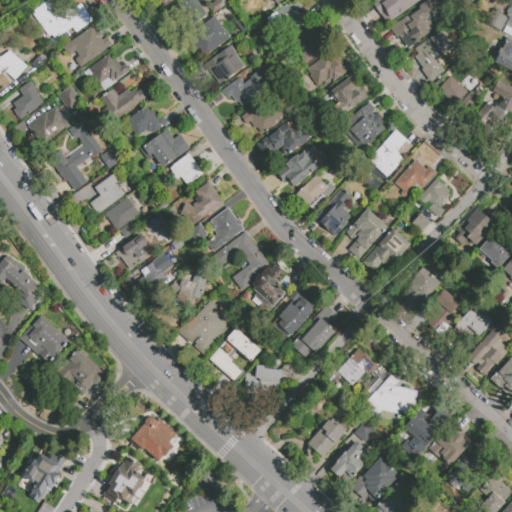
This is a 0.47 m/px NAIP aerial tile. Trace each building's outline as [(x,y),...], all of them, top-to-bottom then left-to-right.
[(81,3),(93,20),(75,32),(72,27),(55,39),(52,35),(48,37),(32,12),(49,0),(57,9),(59,8),(61,11),(68,6),(71,10),(81,3)] [(181,0),(196,0),(207,15),(184,30),(175,17),(170,19),(166,12),(181,0)] [(215,0),(208,5),(213,12),(227,3),(224,0),(215,0)] [(292,0),(298,0),(302,6),(298,9),(301,14),(305,11),(310,18),(280,38),(268,19),(292,0)] [(373,0),(417,0),(415,2),(416,2),(400,14),(387,22),(372,1),(373,0)] [(429,31),(408,47),(400,35),(397,37),(390,27),(420,9),(419,5),(425,0),(433,0),(441,10),(424,22),(429,31)] [(511,29),(511,6),(502,26),(511,29)] [(492,10),(507,18),(500,31),(485,23),(492,10)] [(214,16),(230,38),(204,57),(188,35),(214,16)] [(313,24),(277,49),(284,61),(293,55),(292,52),(299,47),(302,52),(299,54),(306,64),(325,50),(320,44),(323,41),(319,36),(324,32),(318,24),(316,26),(313,24)] [(62,47),(91,26),(101,40),(106,36),(111,44),(105,48),(105,50),(80,68),(74,59),(78,56),(75,51),(68,55),(62,47)] [(456,45),(437,59),(445,71),(431,81),(414,57),(418,54),(415,49),(443,29),(456,45)] [(508,38),(511,40),(511,71),(494,63),(499,53),(498,52),(500,48),(502,49),(508,38)] [(231,46),(235,51),(234,52),(244,66),(230,76),(231,79),(227,81),(226,79),(220,83),(211,71),(214,70),(208,62),(231,46)] [(0,57),(8,52),(9,50),(27,67),(15,80),(5,71),(0,75),(0,57)] [(42,51),(49,60),(36,69),(30,64),(42,51)] [(88,69),(108,54),(113,60),(115,59),(120,66),(124,64),(129,71),(103,91),(88,69)] [(337,58),(339,60),(340,59),(344,64),(343,65),(348,71),(344,74),(344,72),(333,81),(331,78),(328,81),(326,78),(322,81),(323,82),(318,86),(310,76),(311,75),(306,70),(322,58),(324,61),(329,58),(332,62),(337,58)] [(493,63),(487,71),(496,79),(503,71),(493,63)] [(352,76),(360,87),(362,86),(366,92),(365,93),(368,98),(346,114),(338,104),(340,102),(338,99),(337,100),(330,92),(352,76)] [(450,77),(467,92),(456,104),(439,89),(450,77)] [(236,81),(236,80),(237,79),(239,78),(240,78),(241,79),(242,80),(243,81),(243,83),(243,84),(242,85),(253,100),(243,108),(238,101),(236,103),(230,96),(227,98),(221,91),(236,81)] [(499,78),(511,84),(511,100),(493,91),(499,78)] [(30,81),(36,88),(34,89),(43,103),(36,108),(36,109),(32,112),(32,111),(19,120),(13,110),(16,108),(12,103),(23,96),(18,89),(30,81)] [(58,95),(69,111),(81,101),(70,86),(58,95)] [(136,93),(142,89),(148,97),(142,101),(141,102),(139,103),(136,105),(128,112),(121,117),(118,119),(100,97),(112,89),(118,96),(126,89),(130,94),(134,90),(136,93)] [(472,90),(479,97),(465,112),(458,106),(472,90)] [(241,117),(271,96),(286,116),(261,133),(257,127),(255,128),(250,122),(246,124),(241,117)] [(488,101),(494,106),(496,104),(499,105),(501,101),(505,98),(511,101),(511,112),(508,110),(505,115),(508,118),(502,127),(499,125),(491,135),(472,119),(488,101)] [(369,102),(354,113),(359,118),(373,107),(369,102)] [(146,106),(151,113),(153,111),(158,118),(162,115),(168,123),(142,142),(126,121),(146,106)] [(55,107),(69,126),(42,146),(27,126),(46,112),(47,113),(55,107)] [(371,112),(385,128),(371,140),(367,136),(360,142),(349,130),(371,112)] [(102,150),(92,157),(91,156),(76,166),(87,182),(73,193),(61,176),(57,170),(49,160),(61,152),(66,160),(84,147),(77,137),(75,139),(68,129),(80,121),(102,150)] [(302,128),(303,130),(306,134),(310,139),(301,146),(300,145),(297,146),(295,148),(296,149),(286,156),(281,150),(285,147),(284,144),(276,150),(266,156),(256,144),(286,123),(290,128),(295,125),(298,122),(302,128)] [(140,149),(166,129),(173,139),(180,134),(190,148),(162,169),(154,157),(149,161),(140,149)] [(396,129),(407,139),(397,150),(403,157),(386,176),(369,160),(396,129)] [(308,147),(314,155),(311,158),(318,166),(311,172),(312,173),(294,187),(288,180),(285,183),(275,171),(284,166),(283,164),(286,162),(288,160),(298,154),(299,156),(304,151),(304,150),(308,147)] [(99,157),(112,148),(121,161),(108,169),(99,157)] [(189,153),(203,173),(187,185),(180,177),(175,180),(170,173),(172,172),(170,168),(173,166),(172,166),(189,153)] [(394,183),(415,160),(426,170),(429,166),(437,173),(422,189),(417,184),(405,198),(400,194),(403,191),(394,183)] [(123,195),(97,214),(90,203),(100,195),(94,187),(114,172),(119,180),(114,183),(119,189),(123,195)] [(316,176),(327,188),(307,206),(296,194),(316,176)] [(419,199),(437,179),(450,190),(447,193),(449,196),(439,207),(444,211),(438,218),(428,209),(433,204),(429,199),(424,204),(419,199)] [(193,225),(187,218),(180,215),(184,204),(194,208),(192,205),(196,202),(194,200),(198,197),(195,192),(209,181),(219,196),(224,202),(193,225)] [(341,188),(347,193),(347,194),(350,196),(345,202),(346,203),(342,208),(350,215),(345,221),(347,224),(336,237),(326,229),(327,228),(315,219),(341,188)] [(104,214),(127,198),(139,214),(117,230),(104,214)] [(208,224),(211,222),(210,221),(227,208),(237,221),(239,219),(243,224),(240,225),(244,229),(213,252),(206,243),(216,235),(208,224)] [(478,208),(494,222),(476,244),(469,238),(463,244),(455,238),(460,232),(457,229),(478,208)] [(367,209),(387,227),(359,259),(348,250),(356,241),(355,241),(356,240),(353,238),(353,239),(346,233),(354,224),(353,223),(360,216),(361,217),(367,209)] [(421,213),(411,223),(421,231),(430,221),(421,213)] [(143,227),(148,234),(165,223),(159,215),(143,227)] [(119,230),(129,223),(134,232),(124,238),(119,230)] [(186,233),(200,224),(208,235),(194,244),(186,233)] [(480,248),(492,260),(491,261),(498,267),(511,252),(511,237),(499,226),(480,248)] [(393,229),(411,244),(389,269),(381,263),(373,272),(363,263),(393,229)] [(212,256),(245,232),(269,265),(249,280),(252,285),(242,292),(232,278),(249,265),(240,252),(219,267),(212,256)] [(140,235),(144,235),(148,240),(147,245),(142,248),(149,257),(130,271),(120,257),(119,258),(115,252),(140,235)] [(164,253),(173,265),(162,272),(165,277),(147,289),(144,285),(138,290),(134,284),(143,276),(139,272),(164,253)] [(30,293),(39,282),(6,255),(0,262),(0,285),(29,309),(37,299),(30,293)] [(511,259),(511,278),(510,277),(501,286),(494,278),(511,259)] [(282,283),(281,286),(287,292),(267,313),(260,307),(262,304),(254,296),(257,293),(252,289),(276,263),(286,273),(278,282),(282,283)] [(423,267),(441,283),(424,302),(422,300),(413,309),(401,298),(410,288),(407,286),(415,277),(414,276),(423,267)] [(209,275),(201,300),(196,298),(195,301),(192,300),(193,297),(191,296),(188,305),(176,301),(181,287),(179,286),(182,279),(192,282),(196,270),(209,275)] [(123,280),(128,276),(133,284),(128,287),(123,280)] [(290,304),(292,305),(294,303),(288,296),(300,283),(307,289),(304,292),(316,304),(313,308),(315,310),(291,336),(278,324),(282,320),(278,317),(290,304)] [(444,289),(461,303),(453,311),(455,314),(446,324),(444,321),(436,330),(427,322),(434,312),(428,306),(444,289)] [(210,301),(235,323),(205,357),(177,332),(188,319),(191,322),(210,301)] [(474,304),(492,320),(479,336),(474,331),(464,341),(451,331),(474,304)] [(326,306),(339,317),(330,326),(336,332),(316,353),(313,350),(305,359),(290,345),(326,306)] [(34,322),(35,323),(41,316),(70,341),(49,364),(19,338),(34,322)] [(497,323),(506,330),(497,341),(509,350),(497,366),(494,363),(484,375),(476,368),(479,365),(477,363),(475,366),(467,359),(480,342),(481,343),(497,323)] [(208,360),(236,328),(262,350),(251,363),(236,350),(228,360),(243,373),(234,382),(208,360)] [(379,365),(369,376),(364,373),(352,386),(337,371),(359,347),(379,365)] [(80,351),(106,375),(97,385),(92,381),(82,393),(60,374),(80,351)] [(511,396),(511,398),(490,379),(497,370),(499,372),(511,358),(511,396)] [(245,374),(255,375),(256,365),(264,366),(264,368),(280,370),(279,385),(272,384),(272,391),(262,390),(262,394),(243,392),(245,374)] [(330,366),(318,378),(329,388),(340,376),(330,366)] [(382,411),(372,419),(360,403),(375,391),(375,392),(391,375),(398,382),(395,386),(417,391),(412,414),(399,411),(398,414),(382,411)] [(421,409),(428,415),(423,420),(428,425),(431,422),(430,420),(439,410),(448,418),(439,428),(437,427),(434,430),(438,434),(415,459),(403,447),(407,443),(408,444),(415,437),(404,427),(421,409)] [(157,422),(160,419),(176,434),(169,442),(173,446),(157,463),(144,450),(142,452),(130,440),(145,424),(145,423),(146,420),(147,419),(149,418),(152,417),(154,418),(156,420),(157,422)] [(307,444),(329,420),(335,426),(338,423),(346,431),(323,458),(307,444)] [(354,433),(364,422),(374,432),(364,443),(354,433)] [(428,449),(449,426),(463,439),(459,444),(465,449),(450,467),(428,449)] [(330,469),(337,463),(336,462),(345,451),(346,452),(357,441),(366,450),(358,458),(365,465),(349,481),(343,475),(340,478),(330,469)] [(465,457),(467,459),(478,446),(488,454),(478,467),(485,473),(465,496),(447,480),(460,464),(459,463),(465,457)] [(58,455),(66,459),(58,473),(60,474),(51,491),(47,489),(38,504),(28,498),(37,482),(35,481),(34,483),(25,478),(35,459),(37,460),(41,454),(48,458),(51,453),(58,457),(58,455)] [(379,457),(396,472),(393,476),(397,479),(375,504),(368,497),(364,501),(349,488),(362,473),(364,475),(379,457)] [(127,508),(116,501),(114,504),(102,496),(108,486),(119,468),(120,468),(123,464),(145,478),(145,479),(151,483),(139,501),(134,497),(127,508)] [(511,492),(511,496),(506,504),(505,503),(497,511),(489,511),(482,505),(488,498),(478,490),(492,474),(511,492)] [(400,480),(375,508),(379,511),(408,511),(421,497),(400,480)] [(511,511),(501,511),(507,506),(511,500),(511,511)]
